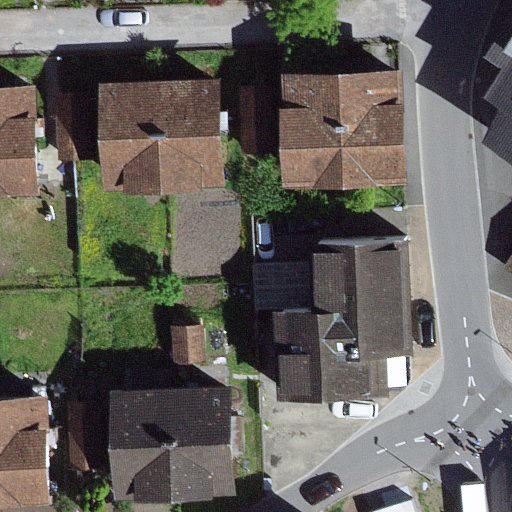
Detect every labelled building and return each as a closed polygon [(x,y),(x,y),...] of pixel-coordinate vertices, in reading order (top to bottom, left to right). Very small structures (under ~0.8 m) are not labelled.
[(511,12),(485,60),(501,72),(482,99),(500,111),(481,143),(511,164),(511,255),(503,268),(511,274),(511,12)] [(402,75),(280,80),(284,187),(406,183),(402,75)] [(220,81),(98,85),(102,192),(224,188),(220,81)] [(36,88),(0,89),(0,196),(40,196),(36,88)] [(89,91),(55,92),(57,161),(91,160),(89,91)] [(273,93),(240,94),(242,162),(275,161),(273,93)] [(409,239),(307,244),(310,314),(273,316),(276,403),(387,398),(385,361),(414,360),(409,239)] [(204,326),(171,328),(173,366),(206,364),(204,326)] [(232,388),(110,393),(114,500),(235,496),(232,388)] [(48,399),(0,400),(0,508),(51,506),(48,399)] [(99,402),(66,404),(68,472),(101,471),(99,402)]
